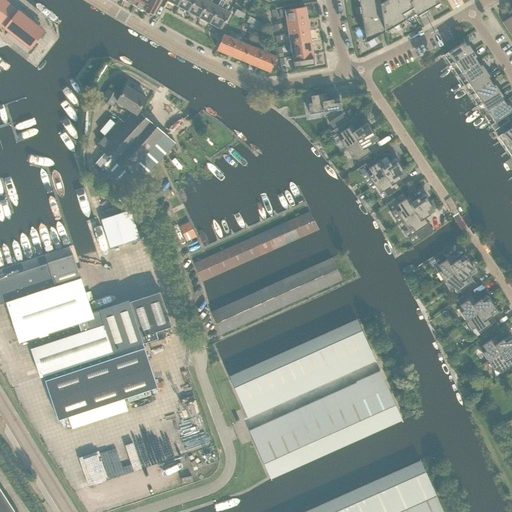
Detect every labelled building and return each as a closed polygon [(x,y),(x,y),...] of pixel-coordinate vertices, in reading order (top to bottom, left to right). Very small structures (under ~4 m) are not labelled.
[(39,28),(3,0),(0,0),(0,23),(26,44),(39,28)] [(166,0),(167,1),(167,0),(137,0),(134,6),(153,16),(161,0),(166,0)] [(187,11),(193,0),(179,0),(176,6),(187,11)] [(198,17),(207,0),(206,0),(193,0),(187,11),(198,17)] [(209,23),(218,6),(211,3),(212,0),(207,0),(198,17),(209,23)] [(221,0),(220,0),(218,6),(209,23),(221,30),(230,13),(221,8),(225,2),(221,0)] [(385,0),(381,3),(380,0),(359,0),(366,41),(366,42),(415,13),(416,15),(439,2),(437,0),(385,0)] [(259,16),(264,8),(259,5),(254,13),(259,16)] [(287,22),(307,19),(305,8),(286,11),(286,9),(279,10),(280,18),(286,17),(287,22)] [(242,19),(245,13),(237,9),(234,14),(242,19)] [(263,31),(266,25),(250,16),(247,22),(263,31)] [(511,16),(502,22),(511,36),(511,16)] [(289,34),(309,31),(307,19),(287,22),(289,34)] [(291,45),(311,42),(309,31),(289,34),(291,45)] [(224,53),(230,37),(223,34),(217,50),(224,53)] [(230,55),(237,40),(230,37),(224,53),(230,55)] [(237,58),(243,43),(237,40),(230,55),(237,58)] [(450,65),(471,51),(464,41),(443,55),(450,65)] [(292,56),(312,53),(311,42),(291,45),(292,56)] [(244,61),(250,46),(243,43),(237,58),(244,61)] [(250,64),(257,48),(250,46),(244,61),(250,64)] [(257,66),(263,51),(257,48),(250,64),(257,66)] [(263,69),(270,54),(263,51),(257,66),(263,69)] [(457,75),(478,61),(471,51),(450,65),(457,75)] [(312,53),(292,56),(294,68),(314,65),(312,53)] [(270,54),(263,69),(270,72),(277,57),(270,54)] [(464,85),(484,71),(478,61),(457,75),(464,85)] [(470,95),(491,81),(484,71),(464,85),(470,95)] [(477,105),(498,91),(491,81),(470,95),(477,105)] [(164,132),(138,112),(147,99),(127,86),(117,102),(133,112),(124,122),(119,119),(115,124),(116,124),(96,146),(105,152),(95,163),(101,167),(99,171),(108,177),(107,177),(129,191),(132,186),(134,187),(176,142),(163,133),(164,132)] [(112,106),(119,95),(108,89),(101,99),(112,106)] [(484,115),(505,101),(498,91),(477,105),(484,115)] [(327,100),(325,93),(311,96),(312,103),(308,103),(310,114),(341,108),(339,98),(327,100)] [(505,101),(484,115),(491,125),(511,111),(505,101)] [(339,125),(348,119),(345,114),(336,120),(339,125)] [(110,118),(100,130),(105,134),(115,123),(110,118)] [(345,149),(372,131),(366,122),(355,130),(352,124),(339,133),(343,138),(340,140),(344,147),(345,149)] [(505,146),(511,141),(511,126),(498,136),(505,146)] [(372,131),(345,149),(346,150),(351,157),(354,155),(358,160),(370,152),(367,147),(377,139),(372,131)] [(374,184),(400,167),(395,158),(384,165),(380,160),(368,168),(371,174),(368,176),(373,183),(374,184)] [(400,167),(374,184),(375,186),(380,193),(383,191),(386,196),(393,192),(399,188),(395,182),(406,175),(400,167)] [(399,188),(393,192),(397,197),(402,193),(399,188)] [(402,193),(397,197),(400,202),(406,198),(402,193)] [(403,220),(429,202),(423,194),(413,201),(409,196),(406,198),(400,202),(397,204),(400,209),(397,212),(402,218),(401,218),(403,220)] [(429,202),(403,220),(404,222),(408,229),(412,226),(415,232),(428,223),(424,218),(435,211),(429,202)] [(110,248),(139,238),(130,209),(101,218),(110,248)] [(202,281),(319,229),(310,211),(194,263),(202,281)] [(91,312),(80,278),(73,255),(48,263),(0,279),(0,304),(7,303),(19,342),(29,339),(32,348),(31,349),(40,377),(44,376),(46,380),(45,380),(58,420),(157,387),(143,343),(158,339),(156,332),(171,327),(160,292),(129,302),(129,300),(91,312)] [(444,281),(470,263),(464,255),(454,262),(450,257),(438,265),(441,270),(438,273),(443,279),(442,279),(444,281)] [(221,334),(342,280),(332,257),(211,312),(221,334)] [(470,263),(444,281),(445,283),(449,290),(453,287),(456,293),(469,285),(465,279),(476,272),(470,263)] [(463,296),(469,291),(467,288),(460,292),(463,296)] [(466,322),(493,304),(487,296),(476,303),(472,297),(460,306),(464,311),(460,313),(465,320),(466,322)] [(493,304),(466,322),(467,324),(472,330),(475,328),(479,334),(491,325),(488,320),(498,313),(493,304)] [(248,418),(375,361),(357,319),(229,377),(248,418)] [(488,361),(511,344),(511,339),(509,335),(498,342),(491,332),(486,336),(489,340),(482,345),(485,351),(482,353),(487,360),(488,361)] [(511,344),(488,361),(489,363),(493,370),(497,368),(500,373),(511,365),(511,363),(509,359),(511,357),(511,344)] [(270,478),(402,420),(380,371),(356,382),(357,383),(249,431),(270,478)] [(481,391),(493,383),(489,377),(478,385),(481,391)] [(113,465),(119,474),(139,462),(128,444),(121,449),(123,453),(113,459),(115,463),(113,465)] [(427,511),(407,466),(304,511),(427,511)] [(182,484),(193,482),(191,476),(181,478),(182,484)] [(0,511),(15,511),(0,487),(0,511)]
